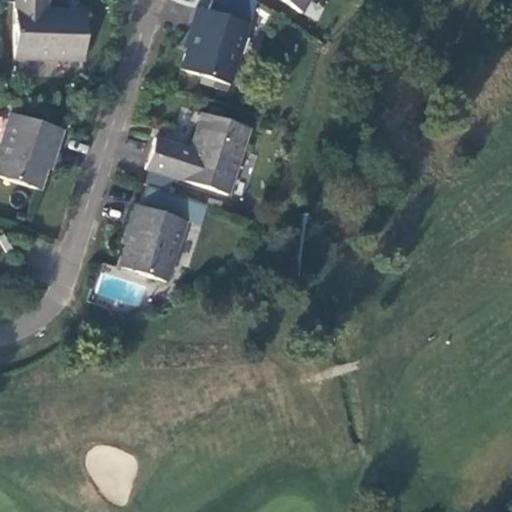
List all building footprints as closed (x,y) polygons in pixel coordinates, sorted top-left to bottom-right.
[(46,0),(0,0),(0,2),(14,3),(13,59),(83,61),(84,11),(46,10),(46,0)] [(278,0),(300,14),(308,0),(278,0)] [(229,86),(248,25),(196,8),(188,33),(191,34),(187,49),(180,70),(229,86)] [(62,131),(9,114),(0,142),(0,178),(39,190),(46,169),(50,154),(54,155),(62,131)] [(154,138),(144,170),(227,196),(248,129),(201,114),(189,150),(154,138)] [(54,155),(50,154),(46,169),(49,170),(54,155)] [(166,283),(185,222),(199,226),(206,205),(146,186),(139,208),(133,205),(125,230),(129,230),(124,246),(117,267),(166,283)] [(124,246),(129,230),(125,230),(120,244),(124,246)] [(0,235),(0,243),(7,254),(16,249),(5,232),(0,235)]
